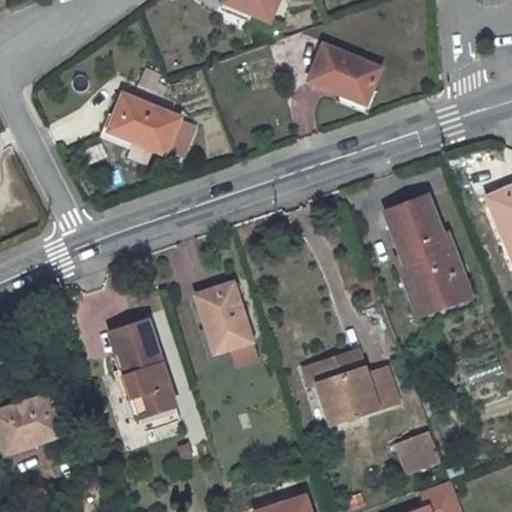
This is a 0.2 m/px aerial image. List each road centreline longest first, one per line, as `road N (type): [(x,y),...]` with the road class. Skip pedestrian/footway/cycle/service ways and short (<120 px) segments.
road 1 (tertiary): [(87,243),(471,118)]
road 2 (residential): [(116,0),(8,58),(87,243)]
